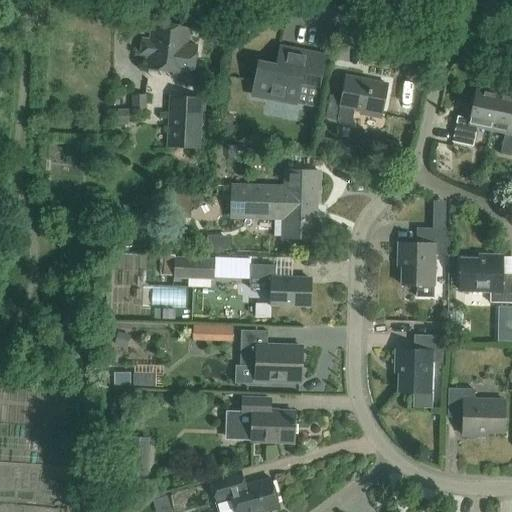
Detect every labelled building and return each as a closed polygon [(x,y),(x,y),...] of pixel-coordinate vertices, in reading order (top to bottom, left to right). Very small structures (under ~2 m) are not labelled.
[(151,23),(147,59),(145,69),(192,76),(196,46),(187,45),(189,29),(151,23)] [(324,56),(289,49),(285,69),(258,64),(252,97),(294,105),(298,84),(318,88),(324,56)] [(386,85),(345,77),(341,98),(329,95),(324,119),(351,124),(354,111),(362,113),(362,115),(380,119),(386,85)] [(490,131),(498,92),(475,87),(468,120),(456,117),(451,143),(472,147),(476,128),(490,131)] [(511,95),(498,92),(490,131),(504,134),(500,153),(511,155),(511,95)] [(330,138),(326,149),(350,156),(353,144),(330,138)] [(318,172),(290,171),(289,188),(231,186),(230,218),(284,219),(283,238),(314,239),(315,205),(310,205),(311,190),(318,191),(318,172)] [(448,230),(416,229),(416,244),(398,244),(397,259),(402,259),(401,286),(417,286),(417,298),(432,299),(433,255),(448,256),(448,230)] [(174,280),(193,280),(194,257),(164,256),(164,276),(174,276),(174,280)] [(215,257),(194,257),(193,280),(214,281),(215,257)] [(501,257),(486,257),(486,261),(459,260),(459,292),(490,292),(489,303),(511,303),(511,275),(501,275),(501,257)] [(274,266),(250,265),(249,290),(270,290),(269,305),(309,307),(310,280),(274,279),(274,266)] [(267,332),(240,331),(239,367),(255,367),(254,381),(300,382),(301,348),(266,347),(267,332)] [(442,337),(414,336),(413,351),(395,350),(395,366),(399,366),(398,393),(429,394),(430,362),(441,363),(442,337)] [(473,390),(448,390),(447,418),(462,418),(461,436),(477,436),(477,432),(503,433),(504,401),(473,401),(473,390)] [(269,400),(242,399),(241,415),(227,414),(226,439),(250,440),(250,442),(293,443),(294,413),(269,412),(269,400)] [(131,471),(152,472),(154,439),(132,438),(131,471)] [(235,511),(267,511),(278,509),(270,479),(244,486),(240,472),(210,481),(216,503),(231,499),(235,511)]
